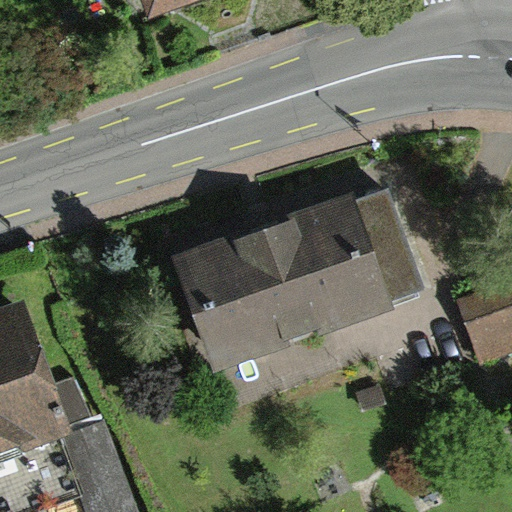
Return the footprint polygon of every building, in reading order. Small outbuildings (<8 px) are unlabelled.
[(137,0),(143,15),(186,0),(137,0)] [(164,244),(206,363),(409,291),(366,173),(164,244)] [(511,276),(456,296),(476,354),(511,341),(511,276)] [(14,304),(0,309),(0,511),(67,485),(44,430),(63,422),(14,304)] [(48,435),(79,511),(124,511),(86,420),(48,435)]
